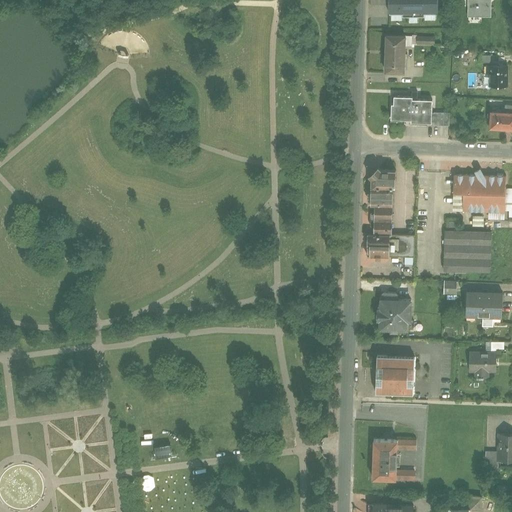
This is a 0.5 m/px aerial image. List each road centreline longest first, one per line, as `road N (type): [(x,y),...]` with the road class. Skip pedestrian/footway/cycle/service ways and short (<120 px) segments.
road 1 (tertiary): [(343,511),(353,146)]
road 2 (residential): [(353,146),(511,153)]
road 3 (tertiary): [(353,146),(359,0)]
